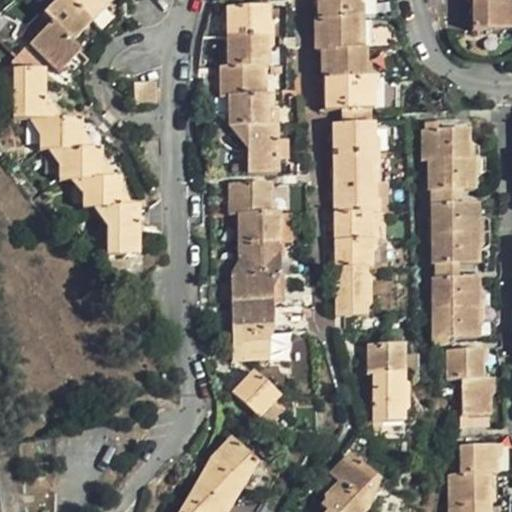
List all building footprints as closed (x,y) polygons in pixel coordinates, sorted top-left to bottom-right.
[(70,45),(111,3),(108,0),(57,0),(41,17),(49,25),(28,47),(57,76),(78,54),(70,45)] [(360,110),(368,111),(370,111),(370,81),(362,80),(362,51),(356,51),(356,0),(316,0),(317,51),(323,51),(323,110),(340,110),(348,110),(348,118),(360,117),(360,110)] [(463,0),(464,3),(469,4),(469,31),(473,32),(474,57),(499,63),(498,32),(510,32),(510,2),(501,2),(500,0),(463,0)] [(245,128),(245,154),(246,176),(275,176),(275,127),(269,128),(269,98),(260,97),(259,69),(266,69),(265,8),(224,10),(226,68),(219,68),(218,98),(227,99),(227,127),(245,128)] [(11,120),(38,121),(42,121),(40,73),(10,74),(11,120)] [(153,84),(132,85),(133,106),(154,106),(153,84)] [(340,125),(369,125),(368,111),(360,110),(360,117),(348,118),(348,110),(340,110),(340,125)] [(116,122),(107,113),(100,119),(109,128),(116,122)] [(136,256),(136,230),(135,209),(119,209),(118,181),(99,181),(98,151),(80,150),(79,121),(42,121),(38,121),(38,151),(57,152),(58,181),(80,181),(81,209),(105,209),(106,257),(136,256)] [(372,125),(369,125),(340,125),(331,125),(332,203),(332,319),(363,318),(363,271),(369,270),(369,215),(372,215),(372,125)] [(443,193),(455,193),(473,193),(472,162),(467,162),(466,132),(436,133),(435,126),(423,126),(423,133),(419,133),(420,164),(425,164),(426,193),(429,194),(429,266),(433,266),(432,281),(429,281),(430,347),(444,347),(444,339),(476,338),(475,280),(456,280),(447,280),(447,266),(457,265),(476,265),(475,206),(456,206),(444,207),(443,193)] [(227,127),(245,154),(245,128),(227,127)] [(228,273),(229,363),(264,363),(264,335),(270,335),(270,273),(276,272),(276,216),(269,216),(269,186),(227,187),(228,216),(236,216),(235,273),(228,273)] [(456,206),(455,193),(443,193),(444,207),(456,206)] [(135,209),(136,230),(147,230),(147,209),(135,209)] [(447,280),(456,280),(457,265),(447,266),(447,280)] [(402,347),(366,347),(366,376),(372,376),(371,434),(378,434),(379,422),(401,422),(402,347)] [(480,382),(480,354),(444,354),(444,382),(459,382),(460,426),(469,426),(469,418),(487,418),(486,382),(480,382)] [(276,400),(251,375),(230,395),(255,421),(276,400)] [(219,511),(240,492),(234,486),(255,466),(229,440),(208,460),(215,466),(194,486),(202,494),(183,511),(219,511)] [(487,511),(487,476),(495,476),(495,448),(459,448),(459,476),(447,476),(447,511),(487,511)] [(376,484),(350,458),(330,479),(339,488),(319,508),(323,511),(364,511),(357,504),(376,484)]
